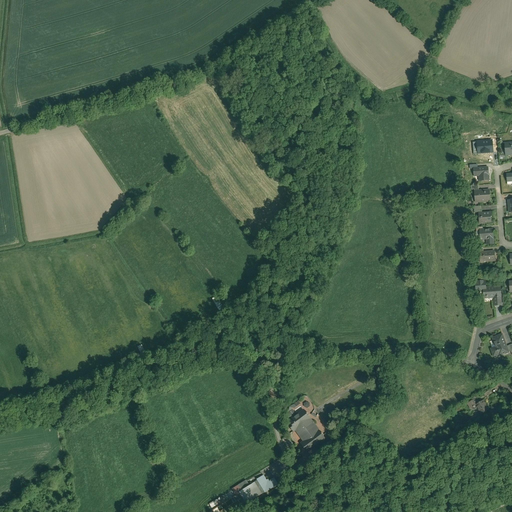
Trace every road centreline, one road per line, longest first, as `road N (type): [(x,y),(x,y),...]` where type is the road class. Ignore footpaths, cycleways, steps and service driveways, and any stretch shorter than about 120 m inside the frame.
road 1 (unclassified): [(280,355),(346,220),(352,160),(345,72),(297,6)]
road 2 (residential): [(297,6),(191,75),(0,133)]
road 3 (unclassified): [(0,418),(225,356),(280,355)]
road 4 (unclassified): [(280,355),(422,353),(470,363)]
